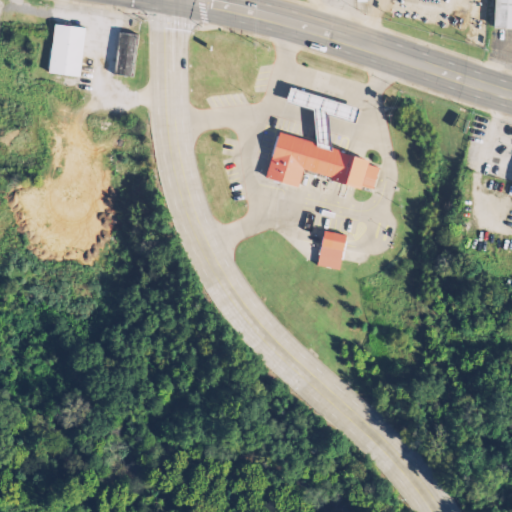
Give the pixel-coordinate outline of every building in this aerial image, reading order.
[(511,0),(494,0),(494,27),(511,27),(511,0)] [(82,76),(87,27),(54,23),(49,72),(82,76)] [(139,33),(118,31),(114,74),(134,76),(139,33)] [(321,144),(317,109),(288,100),(293,85),(364,107),(360,122),(331,113),(334,148),(321,144)] [(372,188),(380,163),(334,148),(321,144),(283,132),(269,175),(301,185),(307,167),(372,188)] [(340,269),(347,234),(324,229),(317,264),(340,269)]
